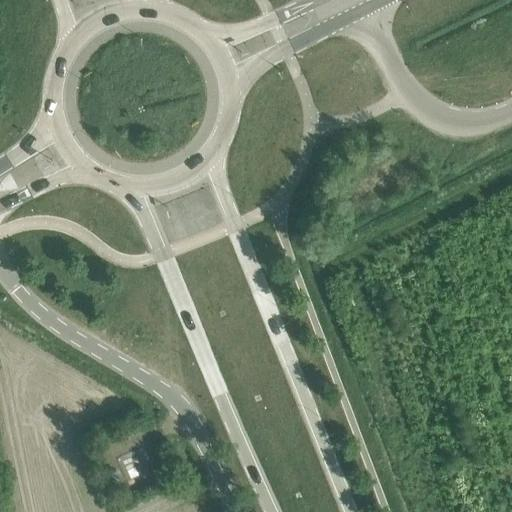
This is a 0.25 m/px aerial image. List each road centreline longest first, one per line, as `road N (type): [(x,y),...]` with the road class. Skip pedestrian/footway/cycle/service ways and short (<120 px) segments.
road 1 (primary): [(350,511),(214,155)]
road 2 (unclassified): [(238,511),(182,402),(38,309),(0,263)]
road 3 (primary): [(127,189),(272,511)]
road 4 (unclassified): [(363,10),(409,92),(445,119),(477,122),(511,108)]
road 5 (primary): [(231,95),(256,66),(363,10)]
road 6 (primary): [(323,0),(205,40)]
